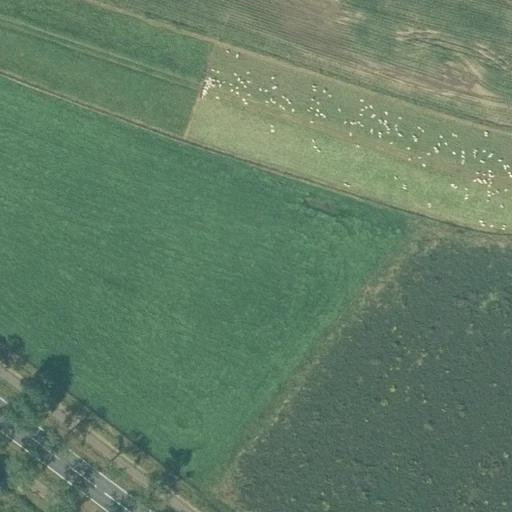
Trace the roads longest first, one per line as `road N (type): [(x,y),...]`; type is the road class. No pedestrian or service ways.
road 1 (track): [(511,184),(0,20)]
road 2 (primary): [(131,511),(0,413)]
